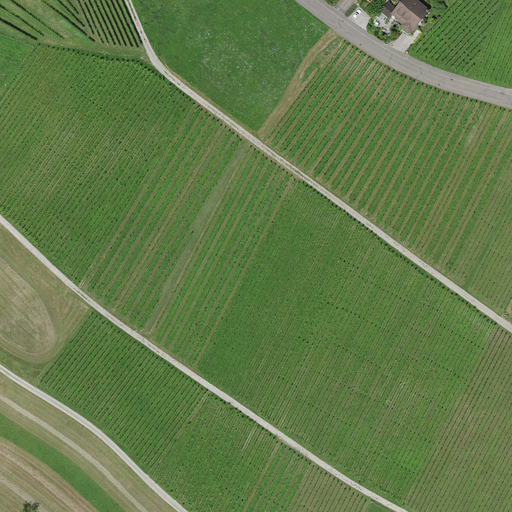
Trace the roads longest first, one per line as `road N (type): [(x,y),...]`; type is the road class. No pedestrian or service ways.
road 1 (track): [(129,0),(172,77),(511,325)]
road 2 (track): [(403,511),(99,308),(0,219)]
road 3 (track): [(185,511),(101,434),(0,366)]
road 4 (residential): [(511,101),(403,65),(306,0)]
